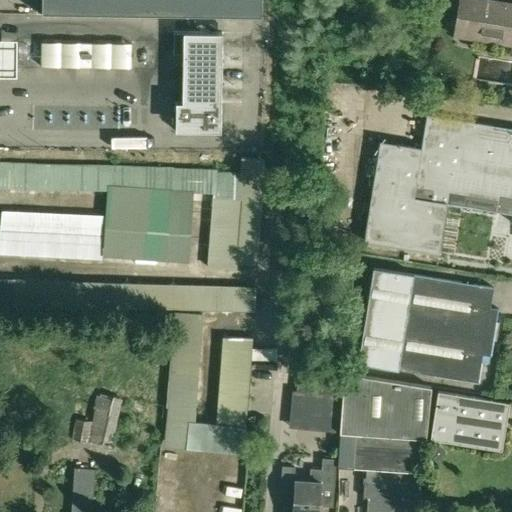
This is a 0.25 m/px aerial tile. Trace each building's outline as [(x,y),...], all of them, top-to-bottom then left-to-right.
[(41,0),(42,11),(36,11),(36,12),(261,15),(261,0),(41,0)] [(511,4),(484,0),(458,0),(452,37),(511,45),(511,4)] [(16,31),(0,31),(0,68),(16,69),(16,31)] [(173,32),(173,53),(183,53),(182,102),(176,102),(176,131),(221,131),(222,33),(183,32),(173,32)] [(91,67),(91,43),(81,43),(81,67),(91,67)] [(379,140),(362,240),(438,253),(446,203),(511,213),(511,215),(511,222),(511,127),(426,114),(420,147),(379,140)] [(358,363),(396,369),(477,382),(482,354),(490,356),(497,308),(489,307),(493,287),(373,268),(358,363)] [(342,422),(339,467),(354,468),(357,432),(413,436),(426,437),(431,386),(345,373),(344,395),(342,422)] [(292,390),(290,417),(342,422),(344,395),(295,390),(292,390)] [(430,439),(490,449),(502,451),(509,402),(438,391),(430,439)] [(76,419),(72,439),(109,446),(110,444),(108,444),(118,398),(98,394),(92,421),(76,419)] [(357,432),(354,468),(365,469),(364,478),(364,481),(362,481),(362,498),(367,498),(365,511),(407,511),(409,494),(405,494),(406,481),(402,481),(402,471),(411,472),(413,436),(357,432)] [(317,511),(319,487),(332,488),(335,459),(320,458),(319,469),(310,468),(309,482),(293,480),(291,508),(281,507),(280,511),(317,511)] [(89,511),(93,480),(94,468),(73,466),(68,511),(89,511)]
